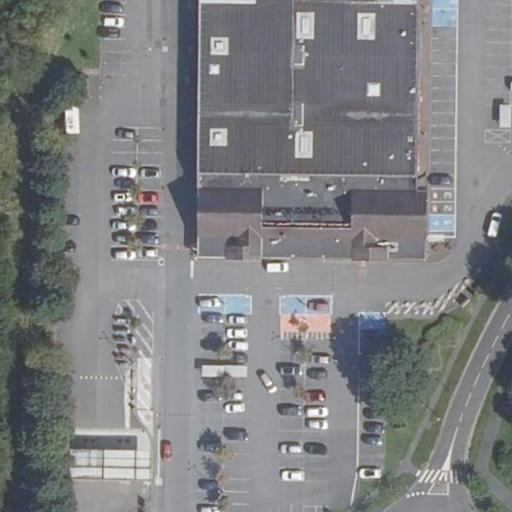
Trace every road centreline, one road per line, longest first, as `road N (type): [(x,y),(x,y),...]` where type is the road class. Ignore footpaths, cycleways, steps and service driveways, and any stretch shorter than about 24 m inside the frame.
road 1 (unknown): [(177,95),(121,100),(101,123),(102,281)]
road 2 (tertiary): [(511,296),(459,422),(434,511)]
